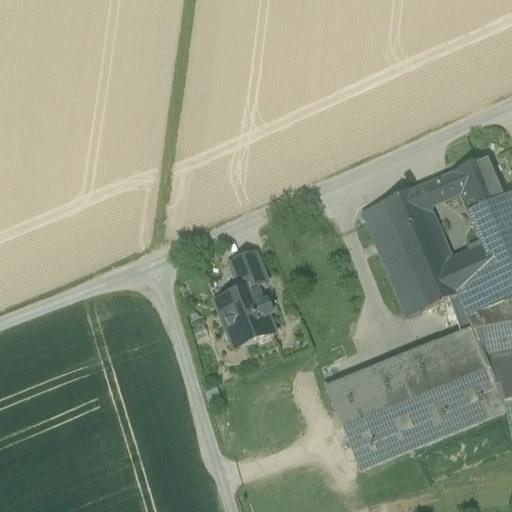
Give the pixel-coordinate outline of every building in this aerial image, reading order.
[(486,163),(450,178),(460,200),(468,220),(503,204),(500,197),(486,163)] [(450,178),(436,185),(445,206),(460,200),(450,178)] [(432,212),(445,206),(436,185),(423,191),(432,212)] [(423,191),(415,194),(424,215),(432,212),(423,191)] [(511,303),(511,304),(510,303),(511,302),(511,191),(500,197),(503,204),(511,224),(511,279),(498,286),(461,302),(452,306),(454,310),(463,306),(473,331),(508,415),(506,415),(511,446),(511,303)] [(447,269),(424,215),(415,194),(381,209),(427,316),(452,306),(461,302),(447,269)] [(468,220),(479,242),(484,253),(498,286),(511,279),(511,224),(503,204),(468,220)] [(407,324),(427,316),(381,209),(362,217),(407,324)] [(472,258),(484,253),(479,242),(467,247),(472,258)] [(472,258),(447,269),(461,302),(498,286),(484,253),(472,258)] [(255,259),(225,273),(235,299),(266,287),(255,259)] [(261,308),(254,292),(211,309),(223,339),(229,356),(244,351),(255,347),(273,339),(266,321),(271,318),(266,305),(261,308)] [(412,350),(444,342),(441,330),(409,338),(412,350)] [(473,331),(327,393),(360,475),(506,415),(508,415),(473,331)]
